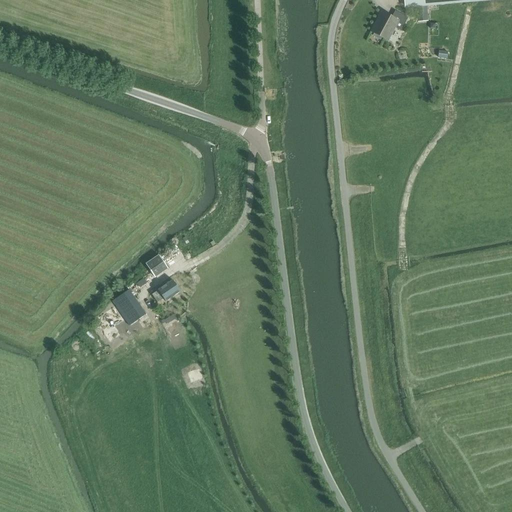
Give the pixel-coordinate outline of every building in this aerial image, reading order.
[(511,0),(400,0),(402,12),(511,0)] [(381,40),(382,38),(388,41),(395,28),(401,31),(408,18),(395,11),(392,17),(381,12),(371,32),(375,34),(373,36),(381,40)] [(447,59),(448,52),(439,51),(438,58),(447,59)] [(168,269),(159,256),(146,265),(155,278),(168,269)] [(180,291),(173,280),(152,295),(157,302),(163,298),(166,301),(180,291)] [(113,301),(129,326),(145,315),(129,290),(113,301)]
